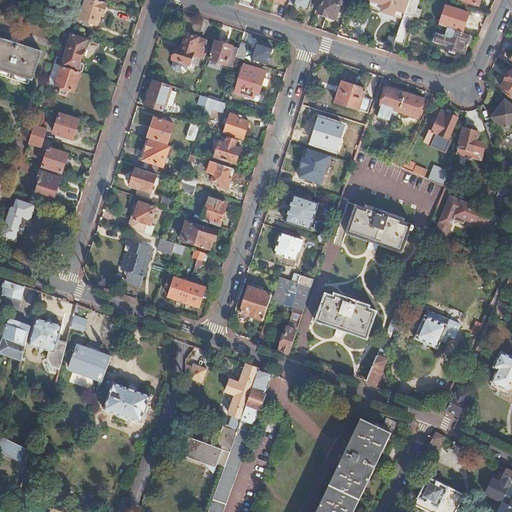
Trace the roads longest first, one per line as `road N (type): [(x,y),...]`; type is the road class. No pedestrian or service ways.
road 1 (residential): [(211,337),(309,41)]
road 2 (residential): [(66,288),(158,0)]
road 3 (unknown): [(294,367),(349,195),(431,209)]
road 4 (residential): [(511,11),(477,86),(458,90),(309,41)]
road 5 (residential): [(211,337),(428,416)]
road 6 (unknown): [(189,330),(127,511)]
road 7 (track): [(437,419),(511,268)]
road 8 (residential): [(66,288),(211,337)]
road 9 (residential): [(183,0),(309,41)]
